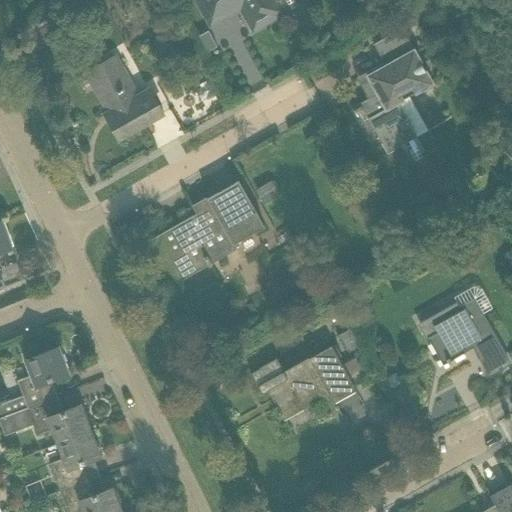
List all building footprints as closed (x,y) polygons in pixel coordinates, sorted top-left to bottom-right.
[(195,0),(210,25),(240,8),(253,31),(285,13),(277,0),(195,0)] [(353,107),(363,124),(368,133),(373,131),(386,154),(401,145),(409,159),(413,157),(415,160),(424,155),(422,152),(424,151),(396,103),(431,84),(412,52),(413,50),(401,29),(373,44),(384,63),(356,78),(368,99),(353,107)] [(209,33),(200,37),(208,52),(217,47),(209,33)] [(109,113),(105,115),(119,139),(162,114),(149,91),(137,98),(115,57),(86,73),(109,113)] [(256,189),(264,204),(280,194),(272,180),(256,189)] [(144,243),(169,287),(208,265),(209,267),(212,265),(211,263),(236,249),(234,244),(264,227),(238,181),(207,199),(211,206),(144,243)] [(0,271),(0,270),(0,252),(12,248),(1,221),(0,221),(0,271)] [(474,348),(490,374),(509,364),(473,300),(459,308),(456,302),(419,323),(443,366),(474,348)] [(338,335),(348,352),(360,345),(351,328),(338,335)] [(17,381),(27,408),(53,398),(47,382),(69,374),(58,347),(25,360),(31,376),(17,381)] [(268,391),(281,415),(300,405),(302,409),(329,394),(334,404),(356,391),(332,348),(309,361),(308,359),(283,373),(276,360),(251,374),(262,394),(268,391)] [(33,424),(37,435),(51,429),(57,444),(90,431),(81,405),(58,413),(53,398),(27,408),(0,418),(0,424),(4,435),(13,432),(33,424)] [(49,464),(59,491),(85,481),(79,466),(100,457),(90,431),(57,444),(63,459),(49,464)] [(13,432),(4,435),(7,444),(13,441),(14,437),(13,432)] [(82,511),(83,511),(82,511),(121,511),(112,488),(91,497),(85,481),(59,491),(66,511),(82,511)] [(511,511),(511,487),(510,485),(489,496),(495,506),(483,511),(511,511)]
